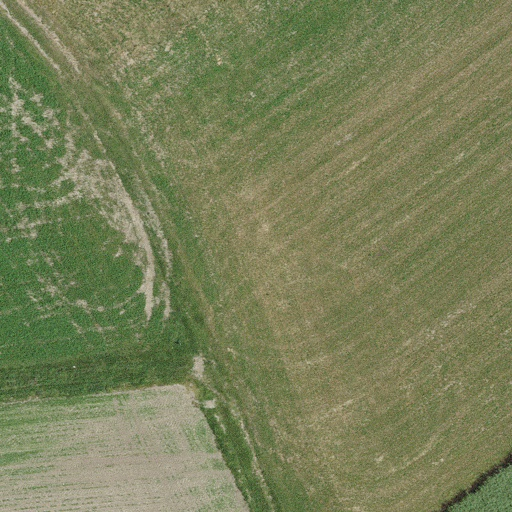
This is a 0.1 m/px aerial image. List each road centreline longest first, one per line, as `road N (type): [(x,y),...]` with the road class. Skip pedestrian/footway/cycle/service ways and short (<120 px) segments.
road 1 (track): [(36,0),(112,112),(268,511)]
road 2 (track): [(209,353),(0,376)]
